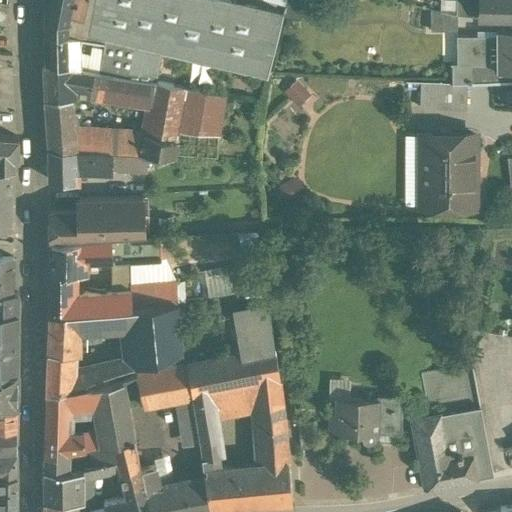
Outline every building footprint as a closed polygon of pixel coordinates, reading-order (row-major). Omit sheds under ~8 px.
[(48,0),(45,19),(45,33),(68,36),(67,23),(71,0),(48,0)] [(283,13),(228,0),(71,0),(67,23),(68,36),(79,38),(105,42),(106,39),(159,52),(267,76),(283,13)] [(456,0),(442,0),(442,13),(456,15),(456,0)] [(456,0),(456,15),(457,16),(477,18),(478,0),(456,0)] [(511,0),(478,0),(477,18),(511,18),(511,0)] [(442,13),(430,10),(430,32),(457,32),(457,16),(456,15),(442,13)] [(511,30),(497,30),(497,36),(456,36),(456,64),(451,64),(451,84),(456,84),(467,84),(471,84),(472,67),(497,67),(497,72),(511,71),(511,30)] [(68,36),(45,33),(46,63),(80,68),(80,52),(79,46),(79,38),(68,36)] [(105,42),(79,38),(79,46),(91,48),(91,46),(104,48),(105,42)] [(159,52),(106,39),(105,42),(104,48),(101,67),(155,76),(159,52)] [(90,54),(80,52),(80,68),(94,71),(100,72),(101,67),(104,48),(91,46),(91,48),(90,54)] [(46,63),(43,62),(45,99),(70,98),(71,88),(91,91),(94,71),(80,68),(46,63)] [(155,76),(101,67),(100,72),(104,73),(154,81),(155,76)] [(497,67),(472,67),(471,84),(497,84),(497,72),(497,67)] [(100,72),(94,71),(91,91),(104,93),(104,73),(100,72)] [(511,71),(497,72),(497,84),(511,84),(511,71)] [(154,81),(104,73),(104,93),(149,101),(154,81)] [(193,80),(178,77),(176,85),(185,87),(191,88),(193,80)] [(176,85),(154,81),(149,101),(142,153),(172,155),(176,132),(185,87),(176,85)] [(286,92),(299,106),(311,95),(298,81),(286,92)] [(468,110),(467,84),(456,84),(451,84),(421,84),(420,109),(468,110)] [(176,132),(218,135),(219,124),(225,94),(191,88),(185,87),(176,132)] [(70,98),(45,99),(48,149),(75,150),(76,149),(73,115),(70,98)] [(475,135),(421,135),(420,207),(474,207),(475,135)] [(0,136),(0,156),(18,158),(18,137),(0,136)] [(75,150),(48,149),(49,180),(77,181),(77,169),(107,169),(107,168),(110,151),(76,149),(75,150)] [(140,153),(110,151),(107,168),(140,169),(140,153)] [(13,170),(0,168),(0,192),(13,193),(13,170)] [(308,196),(299,178),(283,186),(280,190),(279,196),(282,201),(286,204),(290,204),(308,196)] [(13,193),(0,192),(0,225),(13,225),(13,193)] [(142,196),(78,197),(78,211),(50,212),(51,239),(143,232),(142,196)] [(109,239),(51,244),(50,275),(70,273),(79,272),(80,261),(111,259),(109,239)] [(13,257),(0,256),(0,292),(12,293),(13,257)] [(70,273),(50,275),(49,313),(71,311),(71,298),(70,273)] [(130,289),(71,298),(71,311),(93,309),(131,306),(130,289)] [(12,293),(0,292),(0,312),(17,312),(18,293),(12,293)] [(178,301),(152,304),(142,305),(144,335),(128,336),(129,351),(149,349),(149,362),(160,359),(168,357),(181,351),(179,324),(178,303),(178,301)] [(187,303),(178,303),(179,324),(188,324),(187,303)] [(131,306),(93,309),(95,332),(128,330),(128,336),(144,335),(142,305),(131,306)] [(269,307),(249,310),(255,348),(274,345),(269,307)] [(71,311),(49,313),(48,351),(72,353),(75,353),(76,333),(95,332),(93,309),(71,311)] [(17,312),(0,312),(0,373),(17,371),(17,312)] [(255,348),(241,351),(246,385),(260,382),(278,378),(274,345),(255,348)] [(149,349),(129,351),(130,359),(121,362),(123,368),(129,366),(149,362),(149,349)] [(72,353),(48,351),(46,392),(71,388),(71,370),(72,353)] [(241,351),(186,362),(191,396),(201,458),(222,455),(210,391),(246,385),(241,351)] [(186,362),(136,372),(143,406),(151,404),(158,403),(191,396),(186,362)] [(439,416),(480,408),(472,365),(421,374),(430,418),(439,416)] [(85,370),(71,370),(71,388),(80,387),(86,386),(86,381),(103,375),(100,367),(85,370)] [(17,371),(0,373),(0,406),(16,406),(17,371)] [(278,378),(260,382),(257,430),(285,429),(278,378)] [(121,380),(92,385),(95,405),(102,444),(102,445),(112,443),(131,438),(121,380)] [(86,386),(80,387),(82,406),(95,405),(92,385),(86,386)] [(71,388),(46,392),(45,418),(67,415),(68,408),(82,406),(80,387),(71,388)] [(376,400),(335,398),(334,418),(329,417),(328,433),(361,434),(362,437),(364,440),(366,442),(369,443),(372,442),(375,440),(377,438),(378,435),(400,436),(402,397),(376,396),(376,400)] [(158,403),(151,404),(155,419),(161,417),(158,403)] [(151,404),(143,406),(150,439),(159,437),(155,419),(151,404)] [(16,406),(0,406),(0,427),(16,427),(16,406)] [(480,408),(439,416),(452,484),(493,476),(480,408)] [(67,415),(45,418),(44,453),(67,453),(67,452),(84,448),(83,430),(66,432),(67,415)] [(430,418),(414,421),(427,489),(452,484),(439,416),(430,418)] [(316,449),(313,423),(297,424),(300,450),(316,449)] [(0,427),(0,453),(16,452),(16,427),(0,427)] [(259,464),(203,469),(204,478),(205,478),(210,509),(292,502),(285,429),(257,430),(259,464)] [(166,436),(159,437),(163,457),(170,455),(166,436)] [(131,438),(112,443),(116,459),(118,468),(123,487),(143,483),(140,470),(131,438)] [(112,443),(102,445),(102,444),(90,447),(94,464),(116,459),(112,443)] [(16,452),(0,453),(0,476),(16,475),(16,452)] [(67,453),(44,453),(43,470),(44,501),(77,500),(80,500),(83,500),(83,476),(83,470),(82,470),(66,469),(67,453)] [(94,464),(83,467),(82,470),(83,470),(83,476),(91,474),(118,468),(116,459),(94,464)] [(155,466),(140,470),(143,483),(145,490),(160,487),(155,466)] [(91,474),(83,476),(83,500),(83,502),(92,502),(91,474)] [(16,475),(0,476),(0,508),(16,509),(16,475)] [(204,478),(168,486),(172,511),(196,511),(210,509),(205,478),(204,478)] [(103,507),(89,509),(89,511),(150,511),(145,490),(143,483),(123,487),(125,496),(103,502),(103,507)] [(160,487),(145,490),(150,511),(172,511),(168,486),(160,487)] [(77,500),(44,501),(43,511),(89,511),(77,511),(77,500)]
